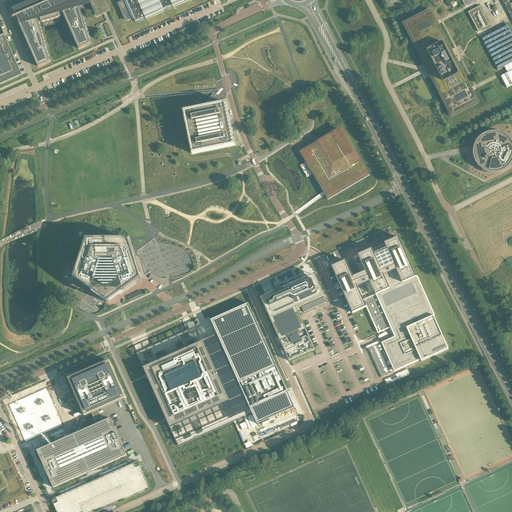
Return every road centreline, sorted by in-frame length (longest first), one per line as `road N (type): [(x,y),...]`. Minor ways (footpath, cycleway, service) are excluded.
road 1 (primary): [(511,395),(306,2)]
road 2 (unclassified): [(115,511),(307,425),(247,280)]
road 3 (unclassified): [(212,31),(236,118),(299,245),(293,259),(247,280)]
road 4 (unclassified): [(480,271),(385,79),(385,33),(368,0)]
road 5 (unclassified): [(247,280),(0,391)]
road 6 (unclassified): [(0,126),(212,31)]
